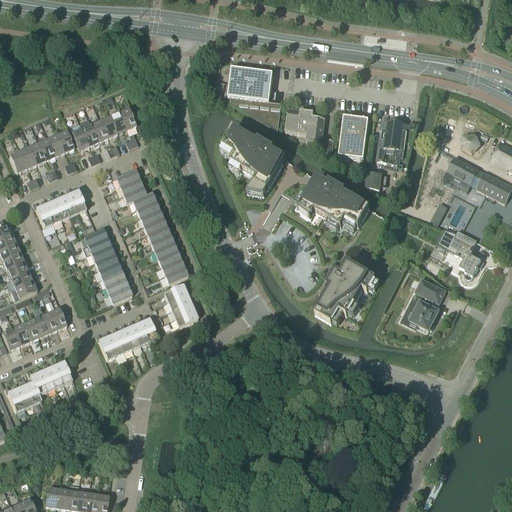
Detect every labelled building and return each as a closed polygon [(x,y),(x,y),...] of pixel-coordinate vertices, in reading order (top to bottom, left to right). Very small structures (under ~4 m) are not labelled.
[(231,71),(227,101),(230,101),(269,106),(273,76),(254,74),(252,72),(253,71),(252,71),(252,72),(250,73),(231,71)] [(269,106),(230,101),(230,107),(278,135),(282,107),(269,106)] [(128,112),(118,117),(125,134),(135,130),(128,112)] [(313,116),(288,113),(285,136),(306,138),(306,146),(321,148),(324,122),(313,121),(313,116)] [(125,134),(118,117),(108,121),(116,138),(125,134)] [(368,123),(343,120),(338,160),(363,163),(368,123)] [(116,138),(108,121),(99,125),(107,142),(116,138)] [(409,128),(381,124),(380,133),(382,133),(381,137),(380,137),(376,164),(398,167),(399,170),(403,170),(403,167),(407,168),(407,172),(407,173),(408,168),(419,127),(420,122),(419,122),(419,126),(410,125),(409,128)] [(107,142),(99,125),(90,129),(97,146),(107,142)] [(97,146),(90,129),(81,133),(88,150),(97,146)] [(285,163),(232,131),(221,150),(234,158),(230,166),(256,181),(253,186),(267,194),(285,163)] [(88,150),(81,133),(71,137),(78,155),(88,150)] [(66,135),(56,139),(64,157),(74,152),(66,135)] [(478,136),(461,137),(462,154),(479,153),(478,136)] [(133,150),(137,149),(132,138),(128,140),(130,143),(133,150)] [(64,157),(56,139),(47,143),(54,161),(64,157)] [(326,142),(324,156),(331,157),(333,143),(326,142)] [(54,161),(47,143),(37,147),(45,165),(54,161)] [(133,150),(130,143),(125,145),(128,153),(133,151),(133,150)] [(506,175),(511,178),(511,151),(500,146),(491,166),(506,174),(506,175)] [(45,165),(37,147),(28,151),(35,169),(45,165)] [(35,169),(28,151),(19,155),(26,173),(35,169)] [(26,173),(19,155),(9,159),(16,177),(26,173)] [(482,197),(504,208),(511,193),(511,190),(490,180),(490,181),(484,178),(485,176),(454,160),(446,176),(477,192),(476,193),(482,196),(482,197)] [(138,182),(138,180),(135,175),(141,173),(140,169),(134,172),(134,173),(115,182),(119,190),(138,182)] [(380,177),(367,176),(365,191),(378,193),(380,177)] [(142,190),(141,188),(139,184),(145,181),(144,178),(138,180),(138,182),(119,190),(122,199),(142,190)] [(369,212),(316,180),(297,213),(310,222),(314,215),(341,231),(345,223),(358,231),(369,212)] [(145,199),(145,198),(143,192),(149,189),(147,186),(141,188),(142,190),(122,199),(126,207),(132,205),(145,199)] [(64,193),(67,199),(68,198),(76,217),(85,213),(77,194),(70,197),(68,191),(64,193)] [(154,205),(154,204),(152,199),(157,196),(156,193),(150,195),(150,196),(145,198),(145,199),(132,205),(135,213),(154,205)] [(68,198),(67,199),(62,201),(59,195),(56,196),(58,202),(60,202),(68,221),(76,217),(68,198)] [(60,202),(58,202),(54,204),(51,199),(48,200),(50,206),(52,205),(60,224),(68,221),(60,202)] [(158,213),(157,212),(155,207),(161,205),(159,201),(154,204),(154,205),(135,213),(139,221),(158,213)] [(52,205),(50,206),(45,208),(43,202),(40,204),(42,209),(43,209),(52,228),(60,224),(52,205)] [(43,209),(42,209),(37,211),(35,205),(31,207),(34,213),(35,212),(43,232),(52,228),(43,209)] [(440,206),(430,225),(438,228),(447,210),(440,206)] [(161,221),(161,220),(159,215),(164,213),(163,209),(157,212),(158,213),(139,221),(142,229),(161,221)] [(165,230),(164,228),(162,224),(168,221),(167,218),(161,220),(161,221),(142,229),(146,238),(165,230)] [(168,238),(168,237),(166,232),(172,229),(170,226),(164,228),(165,230),(146,238),(149,246),(168,238)] [(0,243),(12,238),(7,229),(0,232),(0,243)] [(106,241),(105,239),(103,234),(109,232),(108,229),(101,232),(102,232),(83,240),(87,249),(106,241)] [(172,246),(171,245),(169,240),(175,238),(174,234),(168,237),(168,238),(149,246),(153,254),(172,246)] [(459,272),(465,276),(463,279),(464,280),(464,282),(465,283),(466,284),(468,284),(470,283),(471,283),(472,282),(474,279),(478,271),(480,273),(484,267),(471,260),(472,258),(468,256),(475,245),(457,235),(450,250),(457,254),(455,258),(464,263),(459,272)] [(110,249),(109,248),(107,243),(113,240),(111,237),(105,239),(106,241),(87,249),(91,257),(110,249)] [(0,254),(16,248),(12,238),(0,243),(0,254)] [(175,254),(175,253),(173,249),(179,246),(177,242),(171,245),(172,246),(153,254),(156,263),(175,254)] [(71,245),(65,246),(68,255),(74,254),(71,245)] [(113,258),(112,256),(110,251),(116,248),(115,245),(109,248),(110,249),(91,257),(94,266),(113,258)] [(0,259),(2,265),(20,257),(16,248),(0,254),(0,259)] [(179,263),(179,261),(176,257),(182,254),(181,251),(175,253),(175,254),(156,263),(160,271),(179,263)] [(117,266),(116,264),(114,259),(120,257),(119,253),(112,256),(113,258),(94,266),(98,274),(117,266)] [(7,275),(24,267),(20,257),(2,265),(7,275)] [(183,271),(182,270),(180,265),(186,262),(184,259),(179,261),(179,263),(160,271),(163,279),(183,271)] [(120,274),(119,272),(117,267),(123,265),(122,261),(116,264),(117,266),(98,274),(101,282),(120,274)] [(375,282),(348,266),(340,279),(336,277),(328,290),(320,304),(322,305),(315,318),(331,328),(339,315),(346,319),(362,293),(367,296),(375,282)] [(28,277),(24,267),(7,275),(11,284),(28,277)] [(188,267),(182,270),(183,271),(163,279),(167,288),(186,280),(183,273),(189,271),(188,267)] [(124,282),(123,281),(121,276),(127,273),(125,270),(119,272),(120,274),(101,282),(105,290),(124,282)] [(32,286),(28,277),(11,284),(15,294),(32,286)] [(127,291),(127,289),(124,284),(130,281),(129,278),(123,281),(124,282),(105,290),(108,299),(127,291)] [(445,295),(422,283),(415,295),(418,296),(414,303),(412,302),(407,311),(415,315),(410,324),(428,334),(429,332),(431,333),(434,327),(432,326),(438,315),(430,311),(433,304),(438,307),(445,295)] [(185,297),(185,296),(183,291),(188,289),(187,285),(181,288),(181,289),(163,297),(166,305),(185,297)] [(15,294),(10,296),(14,305),(36,295),(32,286),(15,294)] [(132,287),(127,289),(127,291),(108,299),(112,307),(131,299),(128,292),(134,290),(132,287)] [(47,294),(40,297),(42,302),(49,299),(47,294)] [(189,306),(188,304),(186,300),(192,297),(190,294),(185,296),(185,297),(166,305),(170,314),(189,306)] [(42,302),(40,297),(32,300),(34,305),(42,302)] [(29,302),(22,305),(24,310),(31,307),(29,302)] [(192,314),(192,313),(190,308),(196,305),(194,302),(188,304),(189,306),(170,314),(173,322),(192,314)] [(16,313),(24,310),(22,305),(14,308),(16,313)] [(197,310),(192,313),(192,314),(173,322),(177,331),(196,323),(193,316),(199,314),(197,310)] [(58,312),(49,316),(56,334),(65,330),(58,312)] [(56,334),(49,316),(40,320),(47,338),(56,334)] [(47,338),(40,320),(30,325),(37,342),(47,338)] [(135,321),(138,327),(139,326),(147,345),(156,342),(148,323),(141,325),(139,320),(135,321)] [(139,326),(138,327),(133,329),(130,323),(127,325),(130,331),(131,330),(139,349),(147,345),(139,326)] [(37,342),(30,325),(20,329),(28,346),(37,342)] [(131,330),(130,331),(125,333),(122,327),(119,328),(121,334),(123,334),(131,353),(139,349),(131,330)] [(28,346),(20,329),(11,333),(18,350),(28,346)] [(123,334),(121,334),(116,336),(114,330),(110,332),(113,338),(115,337),(122,356),(131,353),(123,334)] [(18,350),(11,333),(1,337),(9,354),(18,350)] [(115,337),(113,338),(108,340),(106,334),(102,336),(105,341),(106,341),(114,360),(122,356),(115,337)] [(106,341),(105,341),(100,344),(97,337),(94,339),(97,345),(98,345),(106,364),(114,360),(106,341)] [(51,364),(53,370),(54,369),(62,388),(71,385),(63,365),(57,368),(54,363),(51,364)] [(54,369),(53,370),(48,372),(45,366),(42,368),(44,373),(46,373),(54,392),(62,388),(54,369)] [(46,373),(44,373),(40,376),(37,370),(34,372),(37,377),(38,377),(46,396),(54,392),(46,373)] [(38,377),(37,377),(32,379),(29,374),(26,375),(28,381),(29,380),(31,386),(38,399),(46,396),(38,377)] [(38,399),(31,386),(25,388),(23,383),(19,384),(22,390),(23,389),(32,408),(40,404),(38,399)] [(23,389),(22,390),(17,392),(14,386),(12,387),(14,393),(15,393),(23,412),(32,408),(23,389)] [(15,393),(14,393),(9,396),(6,390),(3,391),(6,397),(7,397),(15,416),(23,412),(15,393)] [(50,511),(54,511),(57,494),(46,492),(44,511),(50,511)] [(64,511),(67,495),(57,494),(54,511),(64,511)] [(74,511),(77,497),(67,495),(64,511),(74,511)] [(84,511),(87,498),(77,497),(74,511),(84,511)] [(95,511),(97,500),(87,498),(84,511),(95,511)] [(106,511),(108,501),(97,500),(95,511),(106,511)]
